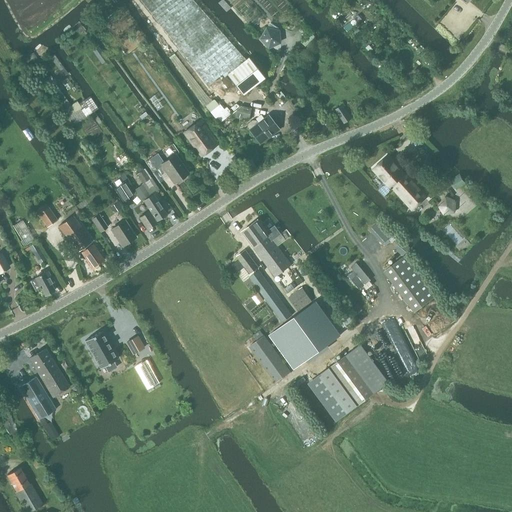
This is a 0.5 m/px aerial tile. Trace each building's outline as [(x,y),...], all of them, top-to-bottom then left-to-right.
[(225,76),(227,74),(243,94),(264,78),(248,58),(246,60),(206,15),(193,0),(140,0),(207,86),(223,74),(225,76)] [(278,31),(266,28),(260,38),(268,47),(279,43),(278,31)] [(107,59),(103,52),(96,57),(101,64),(107,59)] [(72,124),(97,108),(88,95),(78,102),(76,100),(67,105),(72,112),(66,116),(72,124)] [(249,107),(240,104),(230,113),(230,115),(247,118),(249,107)] [(344,123),(351,119),(342,105),(335,110),(344,123)] [(259,143),(278,128),(268,115),(258,124),(256,121),(252,120),(248,124),(247,127),(259,143)] [(214,143),(216,142),(201,121),(184,132),(201,155),(215,145),(214,143)] [(153,165),(150,167),(153,172),(163,165),(175,182),(176,181),(177,183),(186,177),(185,175),(188,173),(175,155),(164,162),(157,153),(148,159),(153,165)] [(386,183),(379,189),(385,195),(392,188),(412,210),(427,197),(388,155),(373,169),(386,183)] [(149,177),(143,168),(135,174),(141,182),(149,177)] [(454,179),(458,186),(464,181),(460,175),(454,179)] [(125,182),(115,188),(123,201),(128,197),(133,194),(125,182)] [(142,185),(136,190),(135,190),(143,201),(144,201),(157,220),(166,214),(153,194),(149,196),(142,185)] [(437,205),(444,216),(455,213),(456,200),(445,195),(437,205)] [(57,219),(45,202),(35,210),(47,227),(57,219)] [(144,204),(135,211),(139,217),(147,229),(157,223),(149,211),(144,204)] [(92,218),(100,231),(108,226),(100,213),(92,218)] [(91,241),(73,215),(58,225),(77,252),(91,241)] [(122,246),(136,237),(124,220),(111,229),(122,246)] [(281,234),(280,233),(275,226),(267,232),(258,220),(242,232),(275,277),(292,265),(273,240),(281,234)] [(383,244),(390,237),(377,223),(369,230),(383,244)] [(408,247),(400,240),(394,248),(402,255),(408,247)] [(92,269),(104,260),(93,244),(81,253),(92,269)] [(239,260),(232,265),(237,272),(244,281),(249,277),(255,272),(254,271),(258,267),(245,250),(237,256),(239,260)] [(0,271),(8,267),(1,254),(0,254),(0,271)] [(414,311),(437,295),(407,254),(384,271),(414,311)] [(35,278),(30,281),(35,291),(41,288),(45,296),(55,290),(51,284),(54,282),(48,270),(35,277),(35,278)] [(283,322),(292,315),(258,270),(255,272),(249,277),(283,322)] [(340,336),(315,302),(270,335),(294,369),(340,336)] [(100,368),(105,366),(108,372),(116,367),(113,361),(117,359),(102,331),(85,341),(100,368)] [(248,346),(275,382),(290,371),(263,334),(248,346)] [(138,336),(126,343),(132,354),(144,347),(138,336)] [(360,345),(310,382),(338,420),(359,405),(388,383),(360,345)] [(52,397),(69,387),(45,348),(29,358),(52,397)] [(159,383),(146,360),(134,367),(146,389),(159,383)] [(39,419),(55,409),(36,377),(20,387),(39,419)] [(26,511),(27,511),(43,504),(30,482),(29,483),(19,467),(7,474),(16,491),(15,492),(26,511)]
